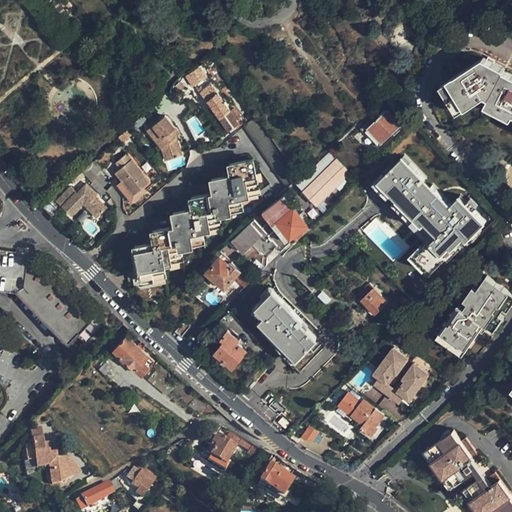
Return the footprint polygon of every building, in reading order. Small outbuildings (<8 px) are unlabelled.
[(200,65),(186,74),(194,85),(208,76),(200,65)] [(511,85),(497,78),(498,75),(481,65),(437,91),(455,120),(483,103),(486,104),(482,111),(508,127),(511,121),(511,122),(511,85)] [(209,98),(219,91),(213,82),(201,90),(207,99),(209,98)] [(240,122),(219,91),(209,98),(228,129),(240,122)] [(165,94),(170,104),(174,101),(167,92),(165,94)] [(165,109),(170,104),(165,94),(158,101),(165,109)] [(228,129),(209,98),(207,99),(200,104),(220,134),(228,129)] [(378,147),(402,126),(387,110),(375,121),(372,118),(361,128),(378,147)] [(176,138),(175,136),(171,132),(175,129),(164,116),(148,131),(162,148),(167,159),(183,154),(176,138)] [(287,186),(297,177),(254,116),(244,125),(287,186)] [(138,120),(132,125),(137,129),(142,124),(138,120)] [(149,181),(127,152),(115,161),(119,167),(114,171),(132,194),(149,181)] [(303,191),(334,161),(329,157),(326,153),(296,183),(303,191)] [(433,239),(445,251),(454,243),(456,245),(467,234),(471,238),(489,220),(462,193),(453,202),(405,155),(381,178),(438,235),(433,239)] [(338,158),(334,161),(303,191),(317,204),(346,176),(352,182),(356,178),(338,158)] [(220,226),(218,214),(241,209),(239,197),(257,193),(251,160),(251,159),(229,163),(231,175),(211,179),(213,193),(190,197),(192,209),(172,212),(174,226),(167,228),(152,230),(154,242),(133,246),(135,253),(120,255),(122,270),(137,268),(140,281),(163,277),(161,264),(180,260),(178,247),(202,243),(200,230),(220,226)] [(95,176),(103,169),(95,160),(83,171),(103,192),(107,189),(95,176)] [(107,209),(96,198),(98,196),(87,185),(78,194),(70,187),(56,201),(71,216),(83,205),(97,219),(107,209)] [(291,237),(297,242),(303,235),(310,229),(283,195),(263,211),(285,241),(291,237)] [(243,251),(260,234),(250,224),(233,241),(243,251)] [(106,322),(60,276),(53,269),(50,267),(48,266),(45,265),(43,265),(36,264),(32,259),(27,259),(28,252),(0,248),(0,282),(18,285),(23,289),(28,294),(23,299),(77,351),(106,322)] [(240,268),(231,260),(227,264),(219,256),(207,268),(225,284),(233,275),(240,268)] [(207,268),(203,264),(194,272),(222,299),(240,282),(233,275),(225,284),(207,268)] [(251,280),(240,268),(233,275),(245,286),(251,280)] [(489,327),(510,295),(484,276),(462,308),(457,305),(439,329),(466,349),(484,324),(489,327)] [(297,356),(317,337),(301,321),(304,318),(273,287),(255,305),(264,315),(260,318),(297,356)] [(363,298),(376,312),(388,302),(375,287),(363,298)] [(170,335),(177,341),(186,330),(180,324),(170,335)] [(248,348),(237,338),(239,336),(230,329),(223,336),(226,339),(216,350),(233,365),(248,348)] [(141,374),(154,362),(126,335),(114,348),(141,374)] [(410,400),(430,376),(395,347),(375,371),(380,376),(375,382),(400,403),(405,396),(410,400)] [(384,416),(376,408),(363,398),(359,402),(348,393),(338,405),(352,416),(350,418),(370,433),(384,416)] [(451,431),(442,421),(422,440),(430,449),(429,451),(442,465),(444,464),(453,473),(466,461),(473,454),(470,451),(451,431)] [(310,443),(318,433),(310,426),(302,437),(310,443)] [(33,438),(42,437),(41,427),(32,428),(33,438)] [(455,427),(451,431),(470,451),(474,447),(455,427)] [(257,460),(262,451),(230,431),(226,436),(237,444),(248,451),(247,453),(257,460)] [(224,465),(236,446),(217,434),(211,443),(215,446),(209,456),(224,465)] [(33,439),(36,468),(50,467),(51,480),(77,478),(75,455),(57,457),(57,450),(45,451),(44,438),(33,439)] [(430,449),(422,440),(413,448),(422,457),(420,459),(434,474),(435,472),(444,481),(453,473),(444,464),(442,465),(429,451),(430,449)] [(478,459),(473,454),(466,461),(471,466),(478,459)] [(494,464),(487,457),(481,463),(487,470),(494,464)] [(481,463),(478,459),(471,466),(464,472),(474,482),(473,484),(486,498),(487,497),(496,506),(511,490),(511,483),(494,464),(487,470),(481,463)] [(282,497),(294,481),(270,464),(258,481),(282,497)] [(135,493),(141,497),(155,478),(142,469),(131,485),(138,489),(135,493)] [(474,482),(464,472),(456,480),(466,490),(462,494),(475,508),(479,504),(486,511),(489,511),(496,506),(487,497),(486,498),(473,484),(474,482)] [(112,491),(108,483),(81,498),(86,507),(104,498),(103,496),(112,491)]
